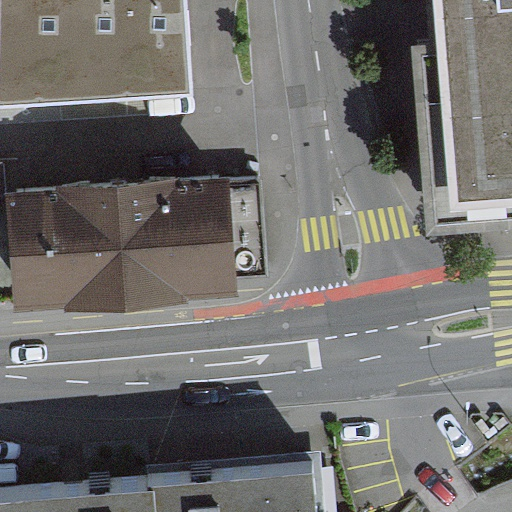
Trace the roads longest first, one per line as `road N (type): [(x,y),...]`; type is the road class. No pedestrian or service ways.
road 1 (primary): [(0,366),(360,335)]
road 2 (residential): [(307,0),(360,335)]
road 3 (unknown): [(328,133),(0,138)]
road 4 (primary): [(360,335),(511,316)]
